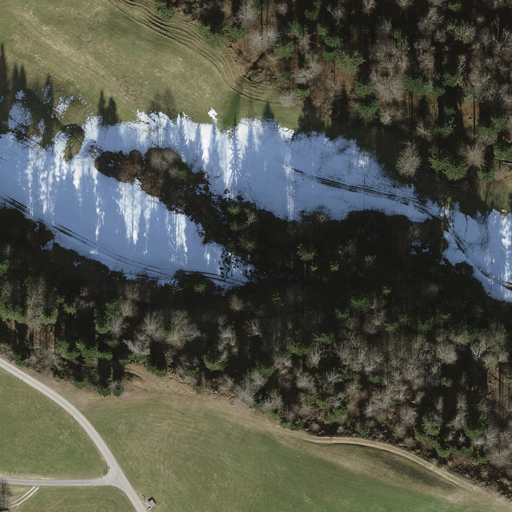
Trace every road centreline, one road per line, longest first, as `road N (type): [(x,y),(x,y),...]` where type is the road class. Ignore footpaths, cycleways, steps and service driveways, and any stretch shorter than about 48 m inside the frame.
road 1 (track): [(511,289),(484,278),(421,207),(269,166)]
road 2 (unclassified): [(0,360),(72,407),(141,511)]
